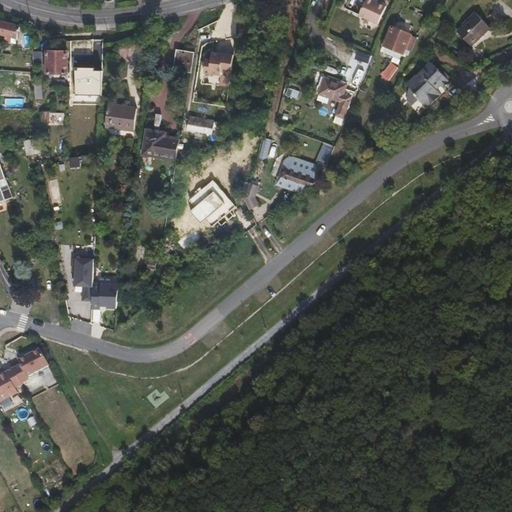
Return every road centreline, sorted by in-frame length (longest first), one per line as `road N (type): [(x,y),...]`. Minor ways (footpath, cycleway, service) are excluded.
road 1 (residential): [(510,106),(418,149),(177,349),(119,353),(13,321)]
road 2 (track): [(466,168),(54,511)]
road 3 (track): [(466,168),(391,395),(394,469),(341,511)]
road 4 (secondary): [(202,0),(110,17),(12,0)]
road 5 (unknown): [(294,0),(272,125),(284,141)]
